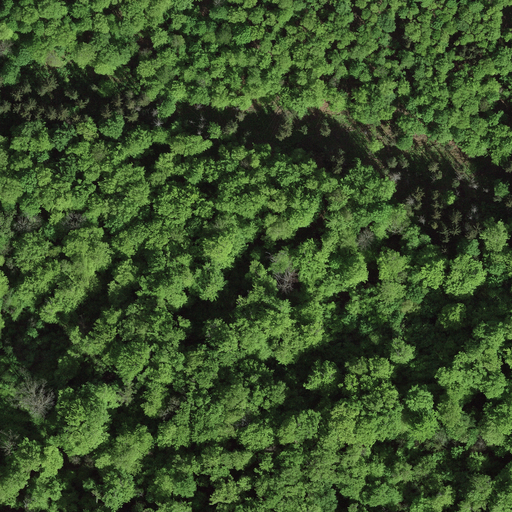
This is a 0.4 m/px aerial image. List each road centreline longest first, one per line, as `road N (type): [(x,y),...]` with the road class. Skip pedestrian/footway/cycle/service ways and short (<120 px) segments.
road 1 (track): [(0,466),(64,472),(112,457),(300,440),(511,458)]
road 2 (track): [(511,276),(227,237),(0,229)]
